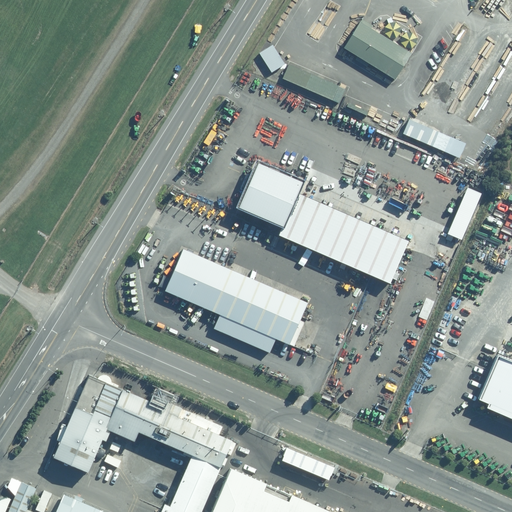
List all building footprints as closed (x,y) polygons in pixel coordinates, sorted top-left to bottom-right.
[(413,49),(365,19),(348,46),(396,76),(413,49)] [(273,45),(259,53),(269,72),(284,64),(273,45)] [(340,84),(290,63),(283,78),(333,99),(340,84)] [(455,134),(412,115),(405,131),(448,150),(455,134)] [(305,174),(263,156),(242,202),(284,221),(305,174)] [(484,191),(470,185),(450,231),(463,237),(484,191)] [(411,237),(300,188),(282,227),(394,276),(411,237)] [(306,298),(186,245),(168,286),(288,339),(306,298)] [(511,352),(499,346),(479,393),(511,408),(511,352)] [(238,433),(126,383),(108,422),(135,434),(139,424),(225,462),(238,433)] [(112,414),(78,399),(55,450),(89,465),(112,414)] [(113,440),(110,449),(118,452),(122,444),(113,440)] [(106,454),(103,460),(118,467),(121,460),(106,454)] [(204,511),(224,467),(196,454),(169,511),(204,511)] [(354,511),(235,459),(211,511),(354,511)] [(97,511),(25,480),(10,511),(97,511)]
